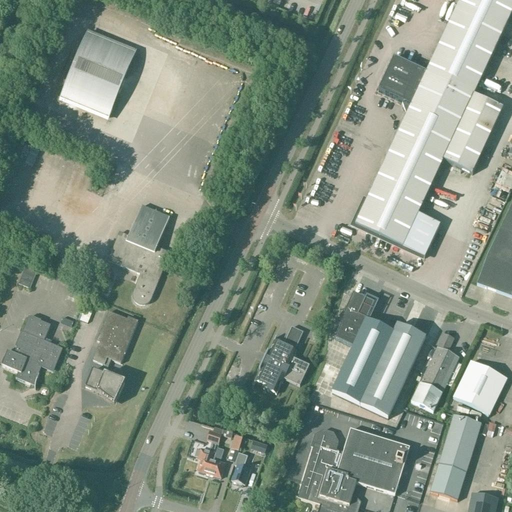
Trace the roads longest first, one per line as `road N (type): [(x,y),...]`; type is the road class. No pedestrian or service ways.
road 1 (secondary): [(131,496),(258,214)]
road 2 (unclassified): [(511,328),(258,214)]
road 3 (unknown): [(321,245),(435,0)]
road 4 (secondary): [(258,214),(360,0)]
road 5 (unknown): [(426,295),(511,106)]
